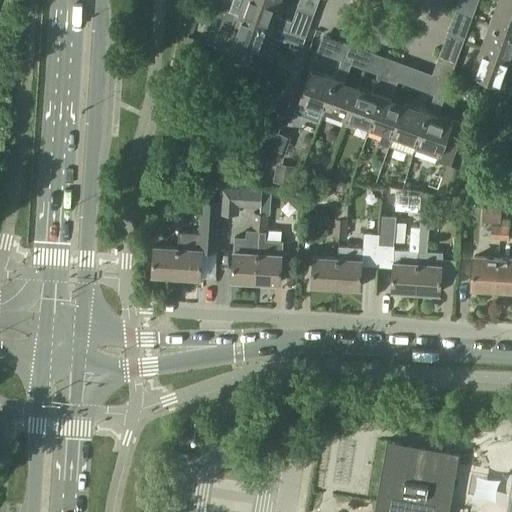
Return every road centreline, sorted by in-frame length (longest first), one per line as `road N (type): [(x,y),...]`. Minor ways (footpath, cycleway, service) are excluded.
road 1 (tertiary): [(511,353),(294,341),(131,354)]
road 2 (secondary): [(76,346),(92,0)]
road 3 (secondary): [(61,0),(39,341)]
road 4 (residential): [(335,0),(329,20),(426,53),(444,0)]
road 5 (secondary): [(39,341),(32,511)]
road 6 (secondary): [(66,479),(106,380),(131,354)]
road 7 (secondary): [(66,479),(76,346)]
